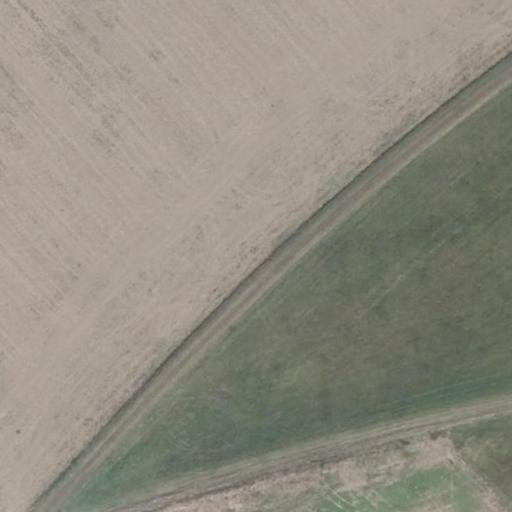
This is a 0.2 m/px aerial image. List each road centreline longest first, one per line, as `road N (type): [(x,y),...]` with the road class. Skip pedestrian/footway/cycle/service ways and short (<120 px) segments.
road 1 (track): [(56,511),(262,282),(388,165),(511,66)]
road 2 (track): [(155,511),(411,438),(511,418)]
